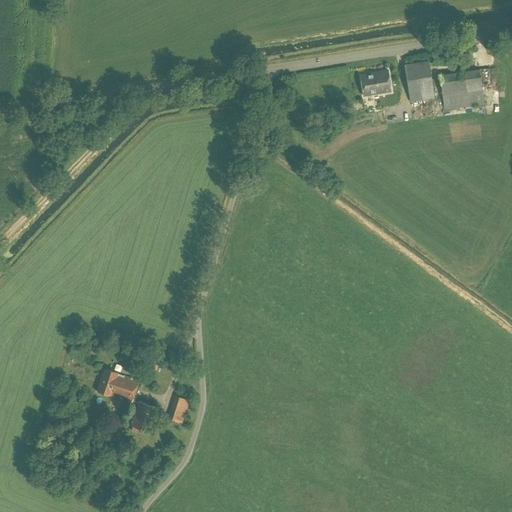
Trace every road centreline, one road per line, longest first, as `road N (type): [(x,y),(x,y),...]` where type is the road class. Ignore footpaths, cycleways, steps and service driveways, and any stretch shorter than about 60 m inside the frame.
road 1 (unclassified): [(0,116),(511,33)]
road 2 (track): [(147,92),(0,242)]
